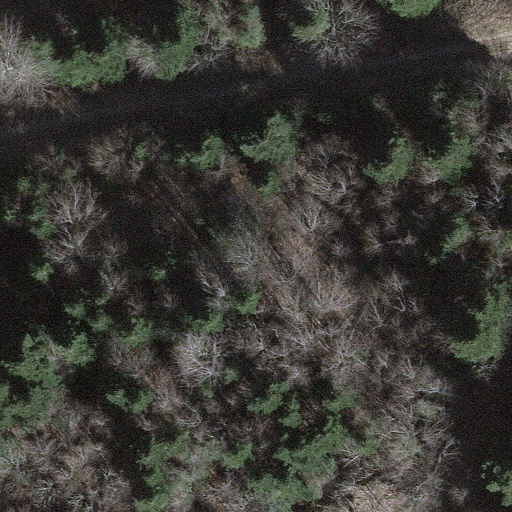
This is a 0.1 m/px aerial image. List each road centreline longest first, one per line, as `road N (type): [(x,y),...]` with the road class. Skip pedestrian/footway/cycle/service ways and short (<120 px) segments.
road 1 (track): [(0,130),(244,71),(511,37)]
road 2 (track): [(511,402),(428,511)]
road 3 (track): [(0,471),(127,511)]
